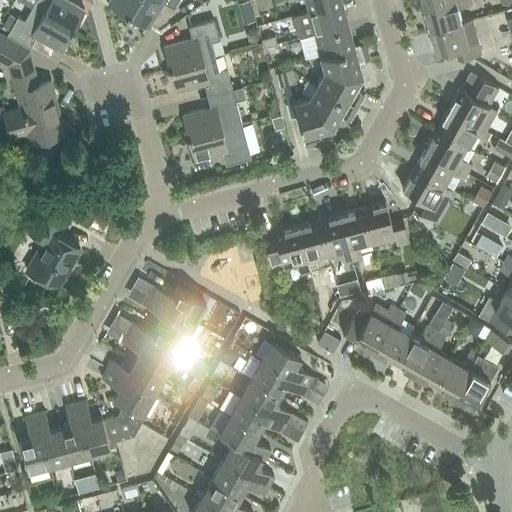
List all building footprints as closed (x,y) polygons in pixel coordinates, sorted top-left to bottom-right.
[(34,0),(31,7),(72,30),(84,9),(67,0),(34,0)] [(108,0),(107,3),(127,15),(135,0),(108,0)] [(173,8),(177,0),(135,0),(127,15),(148,27),(163,2),(173,8)] [(261,0),(257,1),(259,9),(273,5),(271,0),(261,0)] [(305,0),(308,11),(342,2),(341,0),(305,0)] [(420,0),(422,8),(452,0),(420,0)] [(428,30),(459,22),(456,9),(471,4),(470,0),(452,0),(422,8),(428,30)] [(314,33),(348,24),(342,2),(308,11),(293,15),(294,17),(292,18),(296,35),(299,34),(299,37),(314,33)] [(60,51),(72,30),(31,7),(24,19),(16,15),(12,23),(6,34),(29,47),(35,36),(60,51)] [(218,39),(216,31),(213,19),(188,26),(191,37),(163,45),(170,68),(215,55),(211,41),(218,39)] [(479,54),(476,42),(470,19),(459,22),(428,30),(435,54),(454,48),(457,60),(479,54)] [(320,55),(354,46),(348,24),(314,33),(320,55)] [(30,142),(63,132),(49,81),(37,85),(27,50),(0,35),(0,58),(12,65),(18,90),(16,91),(20,108),(5,112),(11,136),(27,131),(30,142)] [(263,47),(277,43),(275,35),(261,39),(263,47)] [(277,43),(263,47),(266,55),(279,51),(277,43)] [(324,70),(362,75),(358,61),(369,58),(365,43),(354,46),(320,55),(324,70)] [(226,67),(218,69),(215,55),(170,68),(176,91),(204,83),(207,95),(232,87),(226,67)] [(51,77),(56,68),(41,60),(36,69),(51,77)] [(285,70),(288,84),(296,82),(293,68),(285,70)] [(280,86),(288,84),(285,70),(277,73),(280,86)] [(355,88),(362,75),(324,70),(317,84),(357,107),(365,94),(355,88)] [(488,104),(497,86),(469,70),(459,87),(447,108),(476,124),(488,104)] [(349,120),(357,107),(317,84),(309,97),(332,127),(339,115),(349,120)] [(188,136),(241,122),(235,99),(245,97),(242,85),(232,87),(207,95),(210,106),(182,114),(188,136)] [(318,131),(332,127),(309,97),(294,101),(306,146),(321,142),(318,131)] [(489,132),(476,124),(447,108),(436,128),(465,144),(472,132),(485,139),(489,132)] [(251,157),(248,144),(241,122),(188,136),(195,159),(222,152),(226,163),(251,157)] [(458,156),(465,144),(436,128),(425,147),(466,171),(471,163),(458,156)] [(462,179),(466,171),(425,147),(413,167),(442,184),(449,172),(462,179)] [(442,184),(413,167),(402,187),(419,198),(413,208),(434,221),(452,190),(442,184)] [(481,212),(486,200),(474,195),(469,207),(481,212)] [(363,205),(372,238),(394,233),(397,242),(409,239),(402,217),(391,219),(385,199),(363,205)] [(58,287),(80,247),(55,233),(65,216),(43,204),(28,230),(44,239),(27,269),(58,287)] [(358,242),(372,238),(363,205),(341,212),(353,259),(361,256),(358,242)] [(344,261),(353,259),(341,212),(319,218),(327,250),(341,246),(344,261)] [(314,254),(327,250),(319,218),(296,224),(309,271),(318,268),(314,254)] [(299,274),(309,271),(296,224),(274,230),(277,238),(265,242),(272,265),(295,259),(299,274)] [(511,267),(511,257),(508,255),(503,262),(511,267)] [(511,293),(511,267),(503,262),(499,270),(511,277),(505,289),(511,293)] [(148,293),(194,319),(205,301),(177,285),(177,284),(171,294),(153,284),(148,293)] [(511,293),(505,289),(498,301),(488,296),(478,314),(509,331),(511,325),(511,293)] [(183,338),(194,319),(148,293),(143,302),(161,312),(155,322),(183,338)] [(354,313),(342,334),(372,352),(397,309),(389,304),(386,309),(374,302),(370,308),(366,306),(356,309),(354,313)] [(392,363),(409,333),(397,326),(405,313),(397,309),(372,352),(392,363)] [(183,338),(155,322),(150,331),(132,321),(127,330),(173,356),(183,338)] [(437,332),(429,327),(425,325),(418,338),(409,333),(392,363),(412,374),(437,332)] [(505,351),(511,341),(490,329),(484,339),(505,351)] [(162,375),(173,356),(127,330),(122,339),(139,349),(134,358),(162,375)] [(432,386),(449,356),(437,349),(444,336),(437,332),(412,374),(432,386)] [(261,357),(307,384),(312,375),(295,365),(300,356),(271,339),(261,357)] [(452,397),(476,354),(469,350),(461,363),(449,356),(432,386),(452,397)] [(476,354),(452,397),(472,409),(497,366),(476,354)] [(302,394),(307,384),(261,357),(250,376),(279,392),(284,384),(302,394)] [(162,375),(134,358),(128,367),(111,358),(106,367),(151,393),(162,375)] [(141,412),(151,393),(106,367),(100,376),(118,386),(112,396),(124,402),(117,414),(103,418),(109,441),(133,434),(144,414),(141,412)] [(273,402),(279,392),(250,376),(239,395),(302,430),(306,422),(273,402)] [(297,440),(302,430),(239,395),(229,413),(258,430),(263,421),(297,440)] [(109,441),(103,418),(102,414),(91,417),(86,398),(75,401),(89,453),(111,447),(109,441)] [(69,458),(89,453),(75,401),(65,403),(71,423),(60,425),(69,458)] [(69,458),(60,425),(51,428),(45,409),(35,412),(49,463),(69,458)] [(28,468),(49,463),(35,412),(25,414),(30,434),(20,436),(28,468)] [(252,439),(258,430),(229,413),(218,432),(232,440),(261,457),(264,459),(270,449),(252,439)] [(256,466),(261,457),(232,440),(222,458),(268,484),(273,475),(256,466)] [(262,493),(268,484),(222,458),(212,476),(240,492),(246,484),(262,493)] [(235,502),(240,492),(212,476),(201,494),(206,497),(231,511),(251,511),(252,511),(235,502)] [(201,494),(190,511),(231,511),(206,497),(201,494)]
